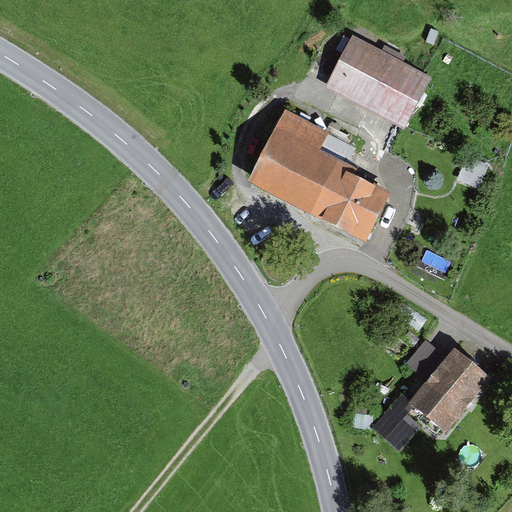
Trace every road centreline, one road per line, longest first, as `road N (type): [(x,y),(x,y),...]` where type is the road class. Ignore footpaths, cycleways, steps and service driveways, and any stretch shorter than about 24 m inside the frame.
road 1 (tertiary): [(0,52),(133,147),(237,267),(312,416),(337,511)]
road 2 (track): [(278,340),(144,511)]
